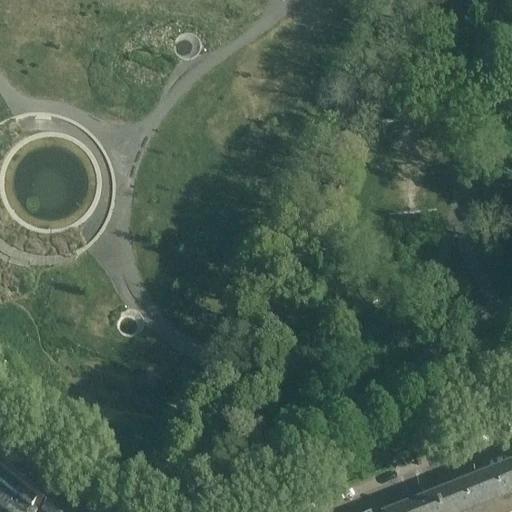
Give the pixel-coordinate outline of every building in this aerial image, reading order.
[(445,343),(411,360),(428,393),(464,376),(445,343)] [(0,484),(10,471),(0,463),(0,484)] [(10,471),(0,484),(0,511),(9,511),(30,487),(10,471)] [(482,484),(481,484),(492,511),(511,511),(511,471),(510,473),(510,471),(508,471),(509,473),(503,475),(503,473),(502,474),(502,476),(497,478),(496,476),(495,477),(495,478),(490,481),(490,479),(488,479),(489,481),(483,483),(483,481),(481,482),(482,484)] [(492,511),(481,484),(470,488),(470,487),(468,487),(469,489),(463,491),(463,489),(462,490),(462,492),(456,494),(456,492),(455,493),(455,494),(450,497),(449,495),(448,495),(448,497),(443,499),(442,498),(441,498),(441,500),(436,502),(436,500),(408,511),(407,511),(492,511)] [(30,487),(9,511),(42,511),(50,503),(30,487)] [(62,511),(50,503),(44,511),(62,511)]
